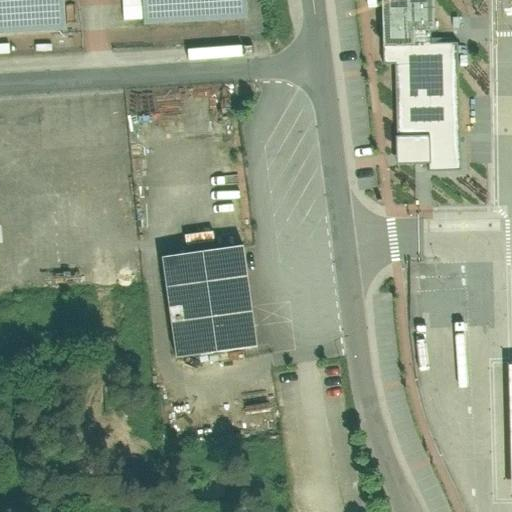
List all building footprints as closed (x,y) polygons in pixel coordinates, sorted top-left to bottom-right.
[(0,0),(0,33),(75,30),(73,0),(0,0)] [(149,0),(152,22),(250,14),(249,0),(149,0)] [(381,0),(382,55),(423,54),(422,29),(439,28),(438,0),(381,0)] [(382,73),(393,73),(394,177),(457,177),(456,72),(456,54),(423,54),(382,55),(382,73)] [(225,237),(144,249),(159,351),(240,339),(225,237)]
